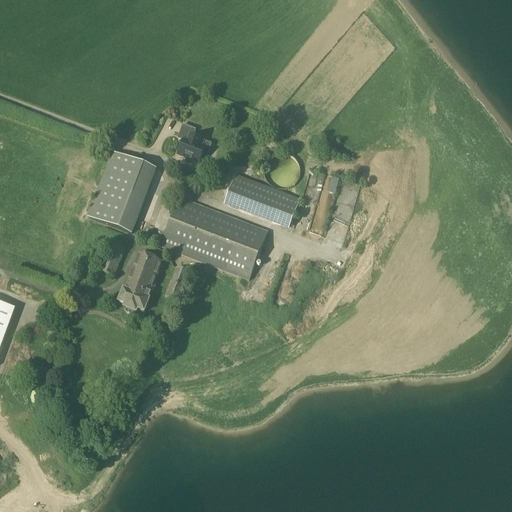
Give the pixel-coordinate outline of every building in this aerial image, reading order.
[(207,159),(212,145),(194,138),(196,131),(183,126),(177,140),(183,143),(178,156),(200,165),(203,157),(207,159)] [(88,219),(126,233),(151,169),(113,154),(88,219)] [(300,178),(300,175),(300,171),(299,168),(298,165),(296,162),(293,160),(290,158),(287,157),(284,156),(280,156),(277,157),(274,158),(271,160),(268,162),(267,165),(265,168),(264,172),(264,175),(265,178),(266,182),(268,185),(270,187),(273,189),(276,191),(279,192),(283,192),(286,192),(289,191),(292,189),(295,187),(297,184),(299,181),(300,178)] [(301,202),(237,177),(225,207),(290,232),(301,202)] [(321,192),(317,205),(332,210),(336,196),(321,192)] [(203,265),(250,283),(268,235),(181,201),(162,249),(203,265)] [(160,247),(162,240),(147,234),(145,241),(160,247)] [(115,279),(126,250),(110,244),(99,273),(115,279)] [(150,300),(164,263),(139,254),(125,291),(123,290),(118,305),(124,307),(123,310),(138,316),(139,313),(146,316),(151,301),(150,300)] [(191,276),(176,270),(166,299),(181,304),(191,276)] [(0,350),(14,311),(0,306),(0,350)]
